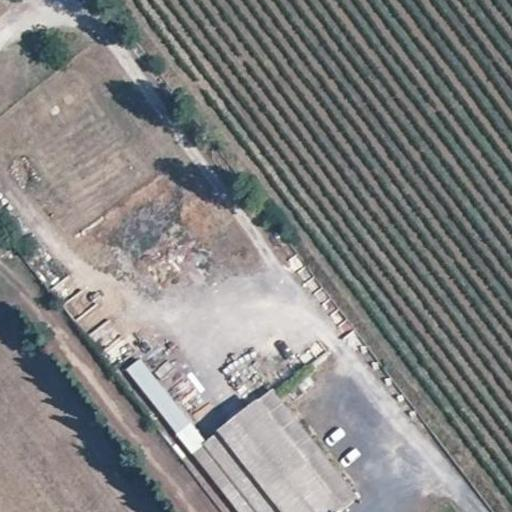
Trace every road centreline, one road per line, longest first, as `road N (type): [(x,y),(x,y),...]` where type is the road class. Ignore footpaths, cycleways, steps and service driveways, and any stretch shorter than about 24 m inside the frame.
road 1 (unknown): [(287,268),(128,52),(66,24),(33,32),(0,59)]
road 2 (unknown): [(194,304),(287,268),(484,511)]
road 3 (unknown): [(206,511),(0,261)]
road 4 (unknown): [(0,180),(103,291),(144,305),(194,304)]
